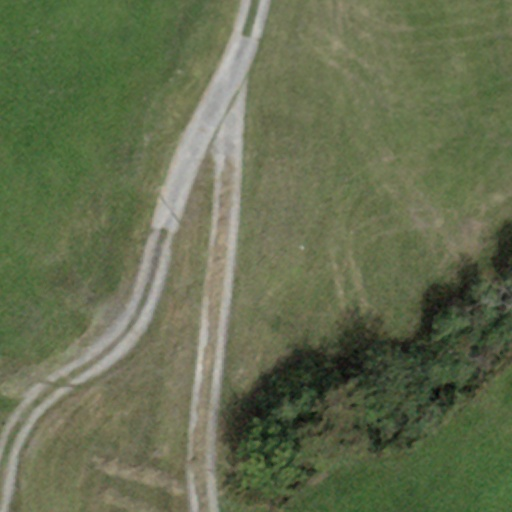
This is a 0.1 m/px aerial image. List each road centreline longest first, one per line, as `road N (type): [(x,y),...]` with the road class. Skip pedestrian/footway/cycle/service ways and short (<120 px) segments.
road 1 (track): [(1,511),(12,431),(145,337),(183,198),(228,127)]
road 2 (track): [(228,127),(197,499),(203,511)]
road 3 (track): [(248,0),(228,127)]
